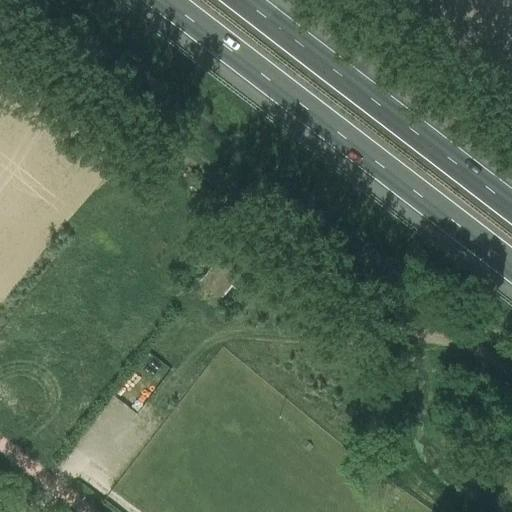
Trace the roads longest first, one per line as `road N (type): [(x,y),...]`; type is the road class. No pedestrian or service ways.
road 1 (motorway): [(73,0),(87,21),(511,379)]
road 2 (track): [(511,372),(477,350),(428,338),(239,331),(185,349),(158,370),(98,449),(80,455)]
road 3 (motorway): [(158,0),(511,270)]
road 4 (motorway): [(432,142),(247,0)]
